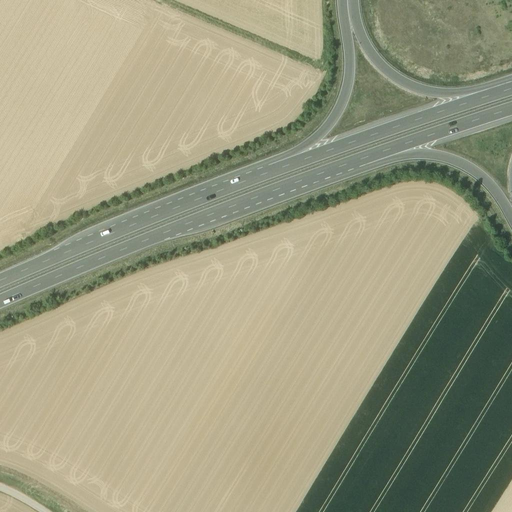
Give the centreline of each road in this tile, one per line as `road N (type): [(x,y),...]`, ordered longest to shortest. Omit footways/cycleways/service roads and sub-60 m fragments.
road 1 (trunk): [(0,302),(343,166)]
road 2 (trunk): [(284,165),(0,281)]
road 3 (trunk): [(490,95),(284,165)]
road 4 (trunk): [(343,166),(420,154),(446,158),(484,179),(511,214)]
road 5 (trunk): [(490,95),(421,90),(394,76),(346,7)]
road 6 (trunk): [(346,7),(351,62),(342,103),(284,165)]
road 7 (trunk): [(343,166),(511,109)]
